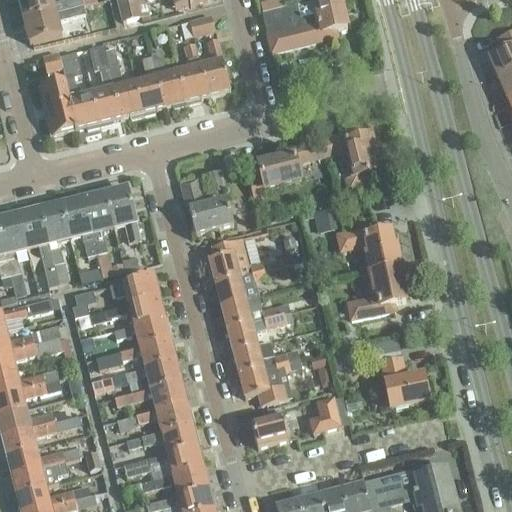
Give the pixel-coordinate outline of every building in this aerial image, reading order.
[(39,0),(18,5),(24,27),(83,12),(81,3),(65,7),(64,6),(54,9),(51,0),(39,0)] [(207,5),(205,0),(127,0),(121,2),(116,3),(122,26),(150,19),(146,5),(164,0),(171,0),(175,13),(207,5)] [(339,0),(329,0),(314,4),(309,5),(262,17),(272,58),(337,42),(335,35),(347,32),(339,0)] [(83,12),(24,27),(29,49),(62,40),(58,26),(69,23),(85,19),(83,12)] [(189,27),(193,42),(215,37),(211,21),(189,27)] [(488,62),(498,83),(511,77),(511,36),(493,45),(499,57),(488,62)] [(201,71),(208,102),(230,96),(217,44),(207,47),(212,68),(201,71)] [(178,76),(185,108),(208,102),(201,71),(200,71),(195,49),(184,51),(189,73),(178,76)] [(91,99),(98,129),(120,124),(103,51),(89,55),(94,77),(99,76),(103,92),(108,91),(109,94),(91,99)] [(103,51),(120,124),(142,118),(134,87),(123,90),(114,54),(105,56),(104,51),(103,51)] [(151,62),(164,113),(185,108),(178,76),(166,79),(161,57),(151,60),(152,62),(151,62)] [(46,78),(62,74),(58,58),(42,62),(46,78)] [(66,87),(65,87),(77,134),(98,129),(91,99),(74,103),(73,99),(77,98),(74,83),(82,81),(76,58),(60,62),(59,58),(58,58),(62,74),(66,87)] [(134,87),(142,118),(164,113),(151,62),(142,65),(145,78),(151,77),(152,83),(134,87)] [(511,77),(498,83),(507,104),(511,101),(511,77)] [(77,134),(65,87),(40,93),(52,140),(77,134)] [(358,137),(322,145),(327,162),(346,157),(352,182),(344,184),(347,195),(370,189),(368,179),(380,176),(371,141),(359,144),(358,137)] [(327,162),(322,145),(285,155),(286,162),(259,169),(262,180),(249,184),(252,197),(300,185),(296,170),(327,162)] [(221,178),(206,182),(210,196),(224,192),(221,178)] [(189,216),(195,240),(233,230),(227,206),(205,212),(198,184),(179,188),(187,216),(189,216)] [(128,194),(105,200),(113,233),(125,230),(130,248),(140,246),(136,228),(128,194)] [(105,200),(83,205),(97,260),(100,272),(101,277),(102,283),(124,277),(122,269),(110,272),(102,236),(113,233),(105,200)] [(83,205),(62,210),(70,244),(82,241),(87,262),(97,260),(83,205)] [(62,210),(40,215),(58,291),(59,291),(58,288),(68,286),(61,255),(57,254),(55,248),(70,244),(62,210)] [(343,233),(339,213),(314,218),(318,238),(343,233)] [(40,215),(18,221),(26,255),(41,251),(43,257),(41,260),(49,293),(58,291),(40,215)] [(18,221),(0,225),(0,238),(10,281),(15,300),(16,303),(27,300),(21,279),(20,279),(17,266),(14,264),(12,258),(26,255),(18,221)] [(366,260),(370,276),(400,271),(397,254),(394,254),(390,237),(379,240),(377,233),(337,242),(341,258),(368,252),(369,260),(366,260)] [(0,238),(0,281),(1,284),(2,283),(10,281),(0,238)] [(216,263),(209,265),(215,289),(264,276),(262,268),(250,271),(246,256),(245,256),(242,244),(213,252),(216,263)] [(122,269),(124,277),(125,277),(125,276),(138,272),(136,262),(122,265),(123,269),(122,269)] [(400,271),(370,276),(374,297),(377,296),(378,303),(348,309),(351,326),(394,317),(393,309),(405,307),(405,305),(402,290),(404,289),(400,271)] [(100,272),(78,278),(81,288),(93,285),(102,283),(101,277),(100,272)] [(215,289),(221,312),(246,305),(258,302),(255,287),(267,284),(264,276),(215,289)] [(126,301),(128,310),(160,303),(154,280),(122,288),(123,289),(109,292),(113,304),(126,301)] [(129,315),(134,331),(165,324),(160,303),(128,310),(90,321),(87,311),(96,308),(93,297),(74,302),(77,312),(72,314),(75,324),(89,321),(92,331),(111,325),(111,324),(126,320),(125,316),(129,315)] [(15,300),(0,303),(0,306),(1,311),(17,307),(15,300)] [(0,317),(0,337),(6,336),(4,327),(27,321),(27,322),(52,315),(50,305),(0,317)] [(221,312),(227,335),(291,317),(289,309),(262,316),(261,313),(249,316),(246,305),(221,312)] [(227,335),(233,357),(258,351),(255,337),(294,327),(291,317),(227,335)] [(135,336),(139,353),(170,345),(165,324),(134,331),(114,337),(116,345),(132,341),(131,337),(135,336)] [(0,337),(0,358),(60,343),(57,332),(31,339),(32,341),(9,347),(6,336),(0,337)] [(0,358),(0,379),(16,375),(14,366),(37,360),(37,363),(63,356),(60,343),(0,358)] [(140,357),(145,374),(176,367),(170,345),(139,353),(96,364),(99,375),(123,369),(122,366),(138,362),(136,358),(140,357)] [(233,357),(239,380),(300,364),(298,356),(274,362),(270,348),(258,351),(233,357)] [(355,354),(335,359),(338,371),(358,367),(355,354)] [(333,389),(326,361),(310,365),(313,374),(317,373),(322,392),(333,389)] [(300,364),(239,380),(245,403),(258,400),(261,411),(285,406),(281,393),(278,379),(290,376),(302,373),(300,364)] [(382,368),(391,413),(428,405),(423,381),(406,385),(401,364),(382,368)] [(146,378),(150,395),(181,387),(176,367),(145,374),(125,379),(127,388),(143,384),(142,379),(146,378)] [(0,379),(0,399),(58,385),(56,376),(19,385),(16,375),(0,379)] [(91,388),(94,400),(114,395),(111,382),(91,388)] [(0,399),(0,420),(26,414),(24,405),(61,395),(58,385),(0,399)] [(151,399),(156,416),(187,408),(181,387),(150,395),(115,404),(117,413),(149,405),(147,400),(151,399)] [(309,424),(313,440),(341,432),(333,403),(316,408),(320,422),(309,424)] [(157,421),(161,438),(193,430),(187,408),(156,416),(117,426),(120,437),(139,432),(139,430),(154,426),(153,422),(157,421)] [(251,430),(258,454),(290,445),(284,421),(281,412),(267,416),(270,425),(251,430)] [(0,420),(0,434),(2,442),(78,423),(77,417),(65,420),(64,416),(29,424),(26,414),(0,420)] [(2,442),(7,461),(36,454),(34,444),(80,432),(78,423),(2,442)] [(162,442),(167,459),(198,451),(193,430),(161,438),(126,447),(129,455),(160,447),(158,443),(162,442)] [(168,463),(173,480),(204,473),(198,451),(167,459),(123,470),(127,483),(151,476),(150,472),(165,468),(164,464),(168,463)] [(7,461),(12,481),(64,467),(80,463),(78,453),(39,463),(36,454),(7,461)] [(97,458),(85,462),(89,477),(101,474),(97,458)] [(68,480),(64,467),(12,481),(17,500),(46,493),(46,492),(59,489),(57,483),(68,480)] [(174,485),(178,501),(209,494),(204,473),(173,480),(127,492),(129,501),(171,490),(170,486),(174,485)] [(416,476),(363,490),(368,511),(386,511),(415,504),(417,511),(418,511),(423,511),(450,511),(441,475),(417,481),(416,476)] [(350,493),(341,496),(345,511),(368,511),(363,490),(362,490),(361,489),(360,488),(360,487),(359,486),(357,486),(356,486),(355,486),(354,486),(353,486),(352,487),(351,487),(350,489),(350,490),(350,491),(350,492),(350,493)] [(17,500),(20,511),(50,511),(90,502),(88,492),(49,502),(46,493),(17,500)] [(321,501),(319,501),(322,511),(345,511),(341,496),(333,498),(333,497),(332,495),(331,494),(330,494),(329,493),(327,493),(325,493),(323,494),(322,495),(322,496),(321,498),(321,499),(321,500),(321,501)] [(179,506),(180,511),(213,511),(209,494),(178,501),(146,510),(146,511),(172,511),(176,511),(175,507),(179,506)] [(307,504),(298,507),(299,511),(322,511),(319,501),(318,501),(318,500),(317,499),(317,498),(315,497),(314,497),(313,497),(311,497),(310,497),(309,498),(308,499),(307,500),(307,501),(307,502),(307,503),(307,504)] [(50,511),(94,511),(97,511),(95,500),(90,502),(50,511)]
